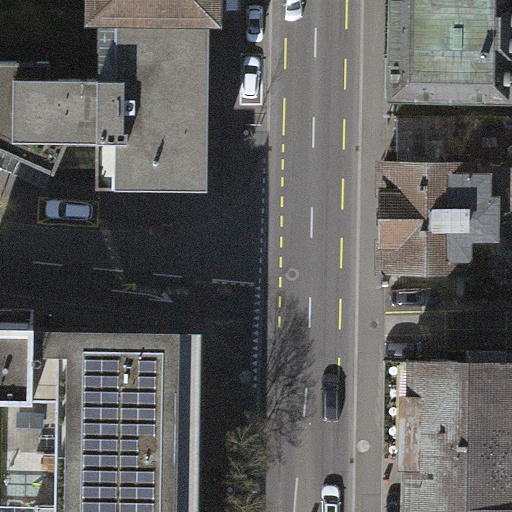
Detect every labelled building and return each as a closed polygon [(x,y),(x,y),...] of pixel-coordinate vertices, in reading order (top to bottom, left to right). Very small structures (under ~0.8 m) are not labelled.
[(98,0),(98,11),(209,12),(208,0),(98,0)] [(392,0),(392,94),(395,94),(509,91),(509,0),(392,0)] [(98,79),(98,11),(0,9),(0,61),(52,62),(52,78),(98,79)] [(98,79),(98,141),(98,187),(183,188),(207,188),(209,12),(98,11),(98,79)] [(98,79),(52,78),(52,62),(0,61),(0,148),(54,172),(69,141),(82,141),(98,141),(98,79)] [(398,165),(382,165),(381,269),(469,269),(469,298),(511,298),(511,116),(398,116),(398,165)] [(184,511),(187,343),(33,341),(33,323),(0,322),(0,511),(184,511)] [(511,363),(416,362),(415,396),(403,396),(402,458),(414,458),(412,483),(511,485),(511,363)] [(411,511),(511,511),(511,485),(412,483),(411,511)]
